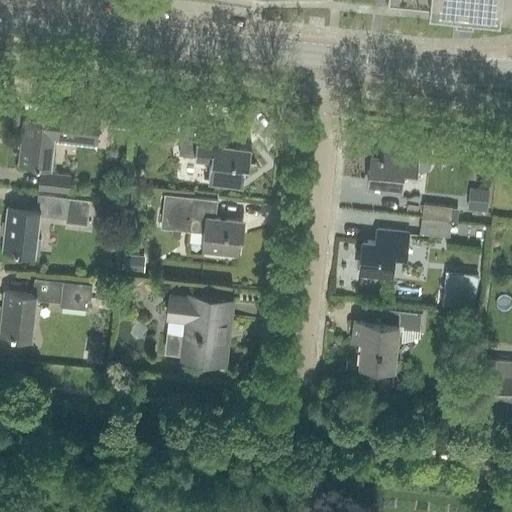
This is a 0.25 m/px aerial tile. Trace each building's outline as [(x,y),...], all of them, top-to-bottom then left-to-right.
[(430,0),(429,8),(456,10),(455,15),(473,17),(474,12),(500,15),(501,0),(430,0)] [(97,143),(101,107),(46,101),(44,121),(24,118),(19,162),(52,166),(55,139),(97,143)] [(130,134),(132,117),(112,115),(110,132),(130,134)] [(198,122),(198,125),(183,123),(180,154),(195,156),(211,158),(209,179),(243,183),(245,162),(250,162),(252,144),(223,141),(225,125),(198,122)] [(426,150),(418,149),(418,147),(385,143),(384,152),(380,152),(380,155),(373,154),(369,186),(401,189),(403,169),(415,170),(424,172),(428,170),(431,166),(432,157),(430,152),(426,150)] [(70,192),(72,174),(40,170),(38,188),(70,192)] [(471,189),(470,211),(489,213),(491,191),(471,189)] [(242,235),(243,220),(215,217),(217,199),(168,193),(164,226),(206,231),(204,246),(236,250),(238,235),(242,235)] [(40,214),(66,217),(66,221),(88,224),(91,199),(43,194),(41,209),(8,205),(3,249),(36,253),(40,214)] [(451,218),(452,206),(423,202),(422,215),(451,218)] [(452,206),(451,218),(464,220),(466,207),(452,206)] [(449,235),(451,222),(421,219),(420,232),(449,235)] [(406,257),(409,232),(378,228),(376,241),(363,240),(360,270),(392,273),(394,255),(406,257)] [(125,253),(124,265),(139,265),(139,253),(125,253)] [(476,311),(480,276),(446,272),(443,308),(476,311)] [(112,283),(113,275),(103,274),(102,282),(112,283)] [(62,305),(78,307),(90,308),(93,284),(35,277),(33,293),(5,290),(0,332),(0,333),(33,337),(37,298),(62,301),(62,305)] [(189,316),(187,332),(167,330),(165,351),(184,353),(185,352),(205,354),(204,356),(224,358),(228,325),(232,326),(233,315),(229,315),(231,299),(191,294),(191,296),(173,294),(171,314),(189,316)] [(420,330),(422,312),(382,307),(380,321),(355,319),(353,338),(363,339),(360,363),(394,367),(399,324),(404,325),(404,328),(420,330)] [(511,361),(484,359),(483,375),(482,400),(511,401),(511,361)]
